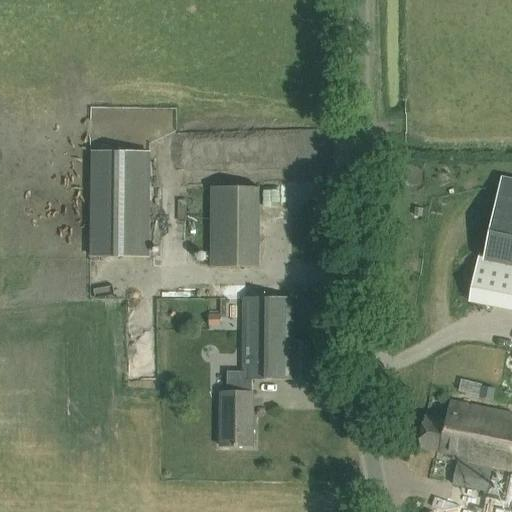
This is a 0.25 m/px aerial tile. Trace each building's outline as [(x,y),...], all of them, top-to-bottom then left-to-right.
[(92,151),(91,256),(148,256),(149,152),(92,151)] [(511,257),(511,183),(502,181),(487,252),(511,257)] [(211,188),(211,202),(187,201),(187,219),(210,220),(210,267),(259,268),(260,187),(211,188)] [(511,261),(479,255),(470,301),(511,309),(511,261)] [(208,287),(208,325),(239,325),(240,286),(208,287)] [(293,298),(244,298),(244,371),(227,372),(227,393),(221,393),(220,446),(253,446),(254,393),(253,393),(253,381),(310,381),(310,341),(293,341),(293,298)] [(458,461),(454,485),(487,491),(491,467),(506,470),(506,473),(511,474),(511,414),(451,403),(447,422),(425,417),(419,448),(454,455),(453,460),(458,461)]
